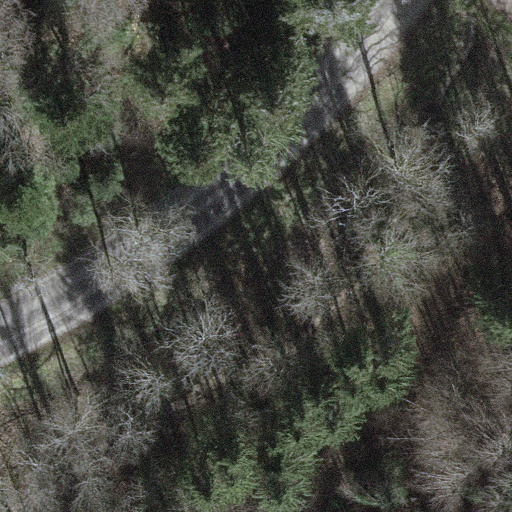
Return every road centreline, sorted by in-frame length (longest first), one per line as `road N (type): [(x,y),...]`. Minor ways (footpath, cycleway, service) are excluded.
road 1 (unclassified): [(0,319),(92,271),(316,101),(411,0)]
road 2 (track): [(310,511),(511,208)]
